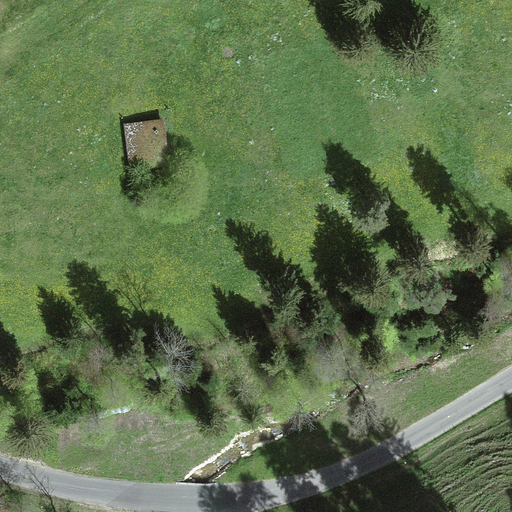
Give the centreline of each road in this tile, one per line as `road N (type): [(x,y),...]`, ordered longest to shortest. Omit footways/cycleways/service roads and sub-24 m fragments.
road 1 (tertiary): [(164,497),(245,496),(344,470),(511,378)]
road 2 (tertiary): [(164,497),(78,487),(0,466)]
